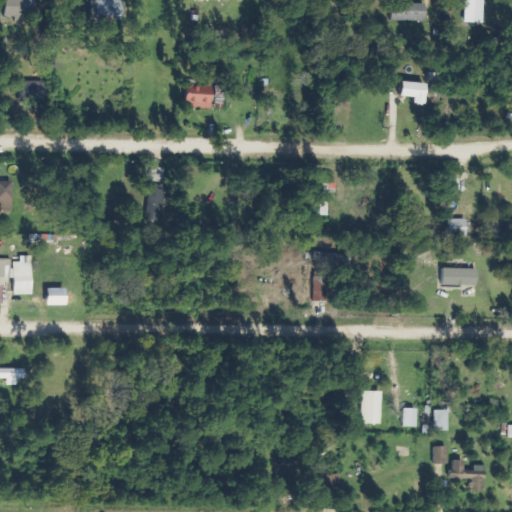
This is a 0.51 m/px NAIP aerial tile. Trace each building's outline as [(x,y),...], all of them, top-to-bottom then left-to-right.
[(0,0),(0,18),(18,18),(18,11),(32,11),(31,0),(0,0)] [(116,0),(90,0),(90,22),(116,22),(116,0)] [(477,21),(477,0),(460,0),(460,21),(477,21)] [(385,2),(385,19),(419,19),(419,2),(385,2)] [(14,80),(14,101),(34,101),(34,80),(14,80)] [(418,104),(418,82),(391,82),(391,95),(406,95),(406,104),(418,104)] [(180,106),(205,106),(205,84),(180,84),(180,106)] [(324,214),(324,175),(315,175),(315,214),(324,214)] [(141,219),(156,221),(159,188),(144,187),(141,219)] [(443,235),(460,235),(460,219),(443,219),(443,235)] [(342,272),(342,253),(304,253),(304,262),(323,262),(323,272),(342,272)] [(8,293),(26,293),(26,258),(8,258),(8,293)] [(473,260),(443,260),(443,266),(435,266),(435,289),(460,289),(460,297),(473,297),(473,260)] [(309,302),(323,302),(323,275),(309,275),(309,302)] [(0,376),(17,377),(17,370),(0,369),(0,376)] [(381,373),(379,383),(412,389),(414,379),(381,373)] [(376,390),(355,390),(355,423),(376,423),(376,390)] [(443,430),(443,410),(429,410),(429,430),(443,430)] [(430,463),(442,463),(441,446),(430,447),(430,463)] [(465,491),(479,491),(479,470),(459,470),(459,460),(446,460),(446,479),(465,479),(465,491)]
